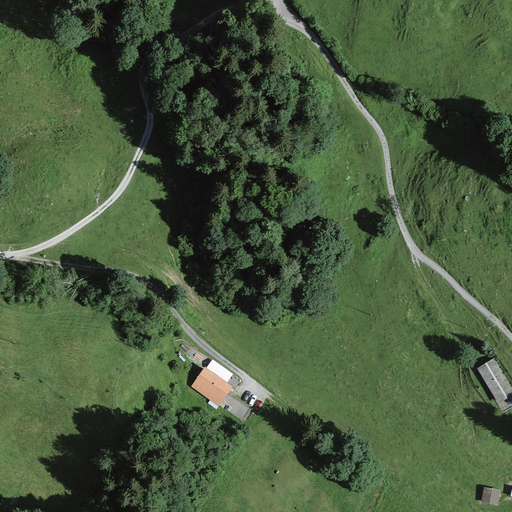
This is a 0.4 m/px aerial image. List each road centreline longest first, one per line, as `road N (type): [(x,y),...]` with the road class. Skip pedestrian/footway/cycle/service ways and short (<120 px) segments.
road 1 (track): [(275,0),(374,123),(398,218),(415,250),(511,338)]
road 2 (track): [(0,254),(54,241),(96,215),(122,188),(140,149),(150,120),(141,91),(150,61),(256,0)]
